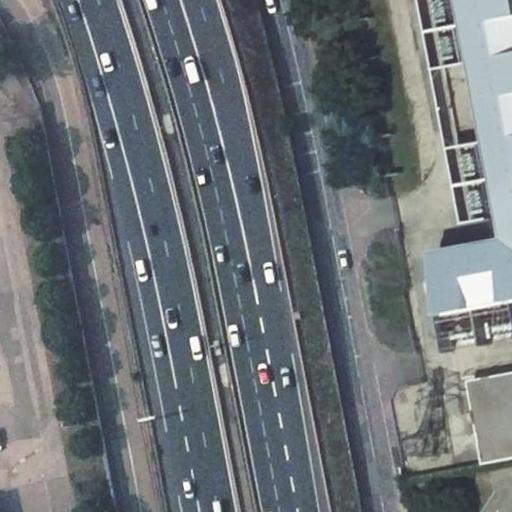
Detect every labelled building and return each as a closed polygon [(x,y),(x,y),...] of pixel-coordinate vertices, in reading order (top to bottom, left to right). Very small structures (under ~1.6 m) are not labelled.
[(511,0),(468,0),(508,216),(511,231),(511,236),(440,249),(442,260),(451,313),(511,301),(511,0)] [(464,155),(466,181),(497,178),(495,153),(464,155)] [(508,216),(494,218),(497,233),(511,231),(508,216)] [(444,314),(451,313),(442,260),(434,261),(444,314)] [(446,328),(444,314),(436,315),(438,329),(446,328)] [(489,457),(511,452),(511,374),(475,382),(489,457)]
